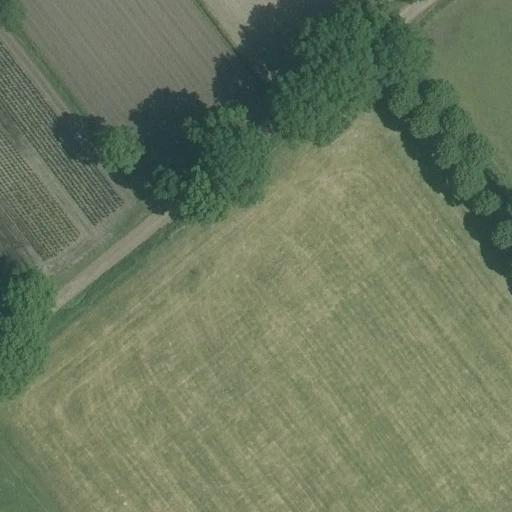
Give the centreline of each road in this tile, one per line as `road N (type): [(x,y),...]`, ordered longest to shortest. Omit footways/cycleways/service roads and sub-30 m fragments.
road 1 (track): [(0,343),(421,0)]
road 2 (unclassified): [(511,230),(370,41)]
